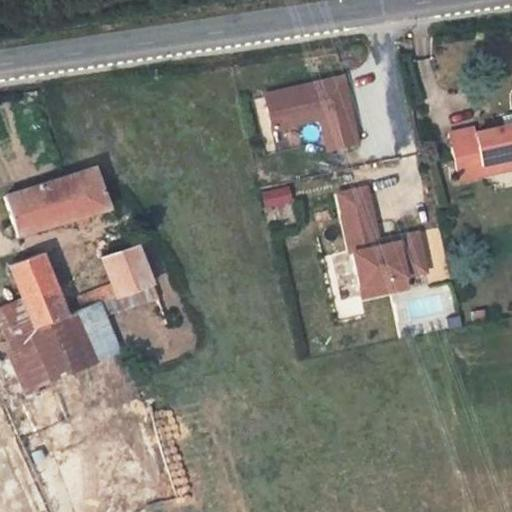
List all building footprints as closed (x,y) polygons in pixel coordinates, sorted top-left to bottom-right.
[(342,70),(270,86),(273,98),(267,99),(272,122),(320,112),(327,143),(357,136),(347,92),(342,93),(341,88),(345,87),(342,70)] [(270,86),(264,87),(267,99),(273,98),(270,86)] [(449,121),(457,162),(482,157),(481,152),(511,145),(511,112),(474,120),(473,116),(449,121)] [(511,156),(511,145),(481,152),(482,157),(457,162),(458,168),(511,156)] [(111,157),(70,174),(19,194),(26,213),(19,216),(22,225),(29,223),(33,232),(127,195),(111,157)] [(363,181),(337,187),(341,210),(348,246),(350,245),(358,280),(404,270),(402,261),(423,257),(416,226),(392,231),(393,236),(378,240),(377,234),(370,203),(368,204),(363,181)] [(420,233),(429,271),(441,268),(433,230),(420,233)] [(392,231),(377,234),(378,240),(393,236),(392,231)] [(168,289),(145,235),(109,248),(120,275),(87,289),(90,299),(74,305),(50,241),(15,254),(29,287),(42,316),(65,370),(129,344),(110,292),(114,289),(120,305),(168,289)] [(423,257),(402,261),(404,270),(425,266),(423,257)] [(404,270),(358,280),(361,291),(406,282),(404,270)] [(42,316),(29,287),(0,299),(12,330),(42,316)] [(42,316),(12,330),(9,331),(34,384),(65,370),(42,316)]
